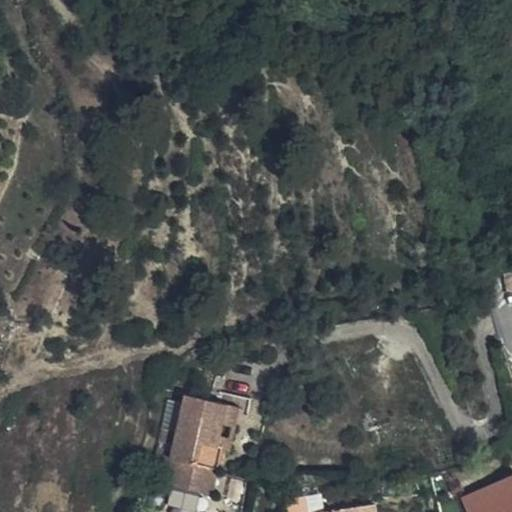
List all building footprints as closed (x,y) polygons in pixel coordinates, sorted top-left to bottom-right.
[(235,429),(239,408),(187,397),(178,432),(175,446),(166,484),(204,493),(209,468),(219,471),(224,452),(217,450),(222,426),(235,429)] [(230,453),(235,429),(222,426),(217,450),(224,452),(230,453)] [(175,446),(178,432),(163,429),(160,442),(175,446)] [(214,495),(219,471),(209,468),(204,493),(214,495)] [(470,511),(511,511),(511,474),(463,493),(470,511)]
